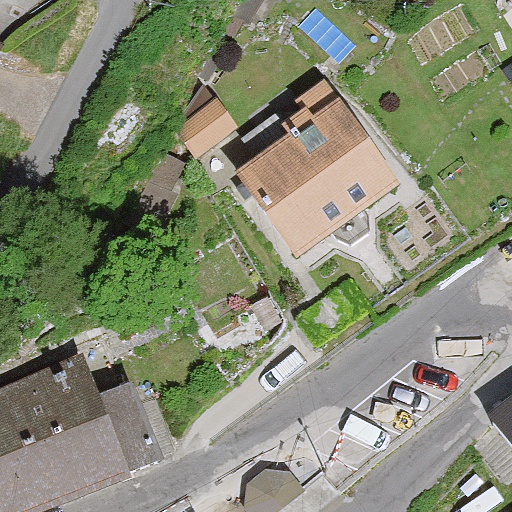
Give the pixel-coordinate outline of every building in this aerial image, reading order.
[(197,164),(240,136),(218,104),(175,132),(197,164)] [(398,190),(337,106),(236,179),(297,263),(398,190)] [(0,511),(43,511),(158,466),(127,388),(96,400),(80,359),(0,391),(0,511)] [(511,406),(492,423),(511,447),(511,406)] [(319,511),(339,495),(316,470),(269,511),(319,511)]
